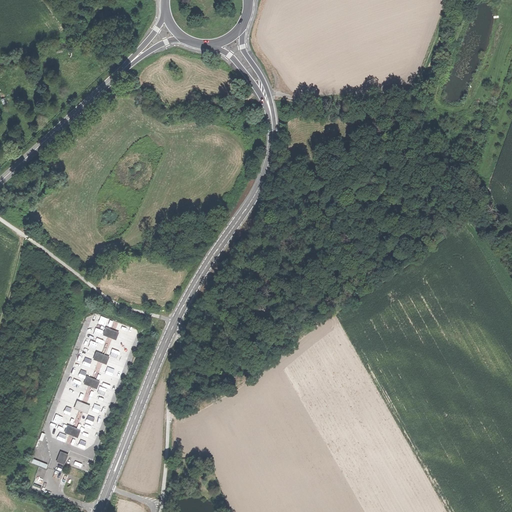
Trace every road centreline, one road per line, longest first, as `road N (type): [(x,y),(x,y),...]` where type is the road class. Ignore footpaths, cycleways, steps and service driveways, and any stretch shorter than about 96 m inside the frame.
road 1 (primary): [(270,111),(269,160),(259,187),(175,321),(98,511)]
road 2 (secondary): [(0,181),(124,67)]
